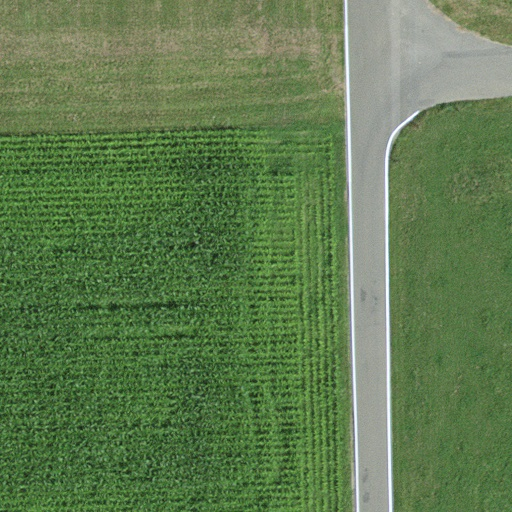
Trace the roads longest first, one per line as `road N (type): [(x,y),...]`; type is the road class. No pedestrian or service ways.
road 1 (residential): [(376,511),(366,76)]
road 2 (residential): [(511,72),(366,76)]
